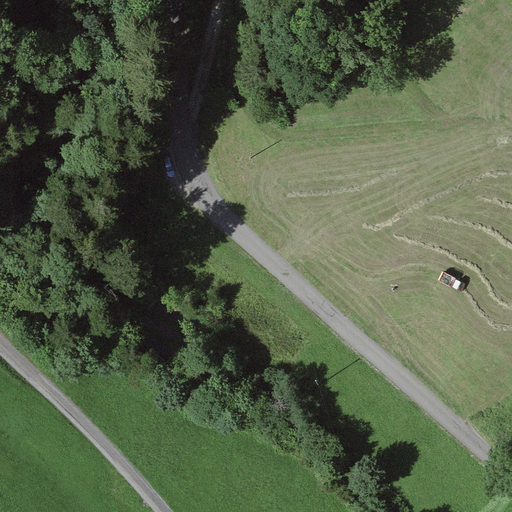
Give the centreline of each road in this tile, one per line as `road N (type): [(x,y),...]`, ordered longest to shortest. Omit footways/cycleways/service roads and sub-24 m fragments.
road 1 (residential): [(172,0),(183,138),(216,209),(511,479)]
road 2 (track): [(221,0),(231,76),(245,103),(276,131),(511,121)]
road 3 (track): [(0,335),(163,511)]
road 4 (track): [(183,138),(221,0)]
